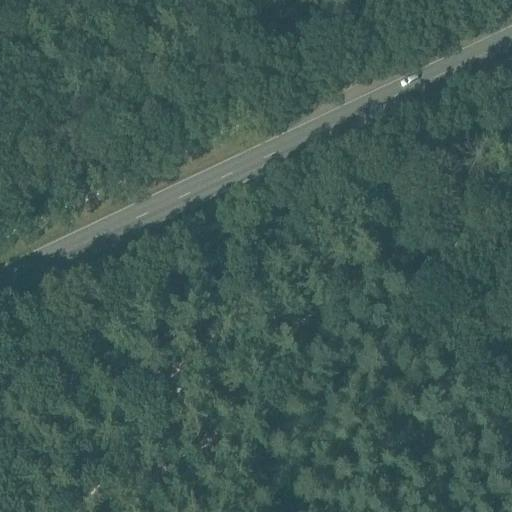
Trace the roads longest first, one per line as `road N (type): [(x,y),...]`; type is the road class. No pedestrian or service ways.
road 1 (secondary): [(0,282),(511,41)]
road 2 (track): [(302,53),(428,257),(511,372)]
road 3 (track): [(412,0),(302,53)]
